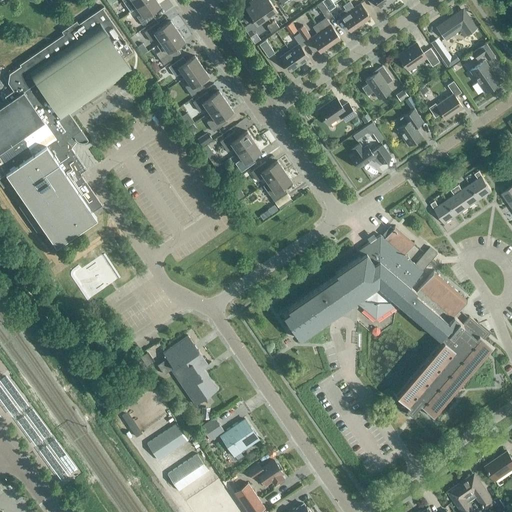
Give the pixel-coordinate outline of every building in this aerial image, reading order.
[(121,0),(130,11),(136,7),(146,0),(121,0)] [(156,0),(146,0),(136,7),(140,13),(136,16),(142,25),(155,16),(151,11),(160,5),(156,0)] [(266,17),(254,0),(251,0),(249,2),(251,5),(245,8),(256,24),(266,17)] [(254,0),(266,17),(276,10),(269,0),(254,0)] [(325,17),(319,21),(315,24),(329,44),(339,37),(326,19),(331,15),(321,0),(316,4),(325,17)] [(335,6),(330,0),(321,0),(322,0),(329,10),(335,6)] [(388,0),(367,0),(372,7),(377,3),(380,8),(390,2),(388,0)] [(346,3),(359,23),(369,16),(360,3),(354,7),(349,1),(346,3)] [(359,23),(346,3),(342,5),(347,12),(340,16),(349,29),(359,23)] [(8,101),(0,107),(0,182),(3,187),(12,181),(25,201),(18,205),(36,232),(43,227),(56,246),(97,219),(92,212),(102,206),(81,174),(87,170),(66,140),(73,135),(74,137),(76,140),(77,141),(80,142),(82,142),(84,142),(86,141),(88,140),(82,131),(72,116),(69,112),(79,105),(116,80),(132,69),(123,57),(132,51),(126,43),(127,43),(124,39),(103,8),(104,7),(103,6),(78,23),(76,21),(61,31),(63,34),(19,64),(20,66),(9,73),(8,82),(13,90),(5,96),(8,101)] [(462,10),(443,23),(437,27),(444,38),(461,26),(466,34),(475,28),(462,10)] [(246,23),(251,19),(247,15),(242,19),(246,23)] [(276,19),(280,25),(286,21),(282,15),(276,19)] [(161,42),(177,30),(170,20),(162,26),(158,21),(144,31),(150,41),(157,37),(161,42)] [(271,32),(279,27),(274,21),(267,26),(271,32)] [(303,39),(310,35),(303,24),(296,29),(299,32),(303,39)] [(329,44),(315,24),(312,26),(317,33),(310,37),(319,50),(329,44)] [(177,30),(161,42),(164,47),(156,53),(163,64),(180,53),(175,46),(184,40),(177,30)] [(289,50),(299,64),(308,58),(300,46),(306,43),(303,39),(299,32),(293,36),(298,44),(289,50)] [(437,37),(430,41),(438,53),(445,48),(437,37)] [(265,39),(258,44),(268,57),(274,52),(265,39)] [(416,42),(408,47),(408,48),(404,51),(403,51),(399,53),(399,55),(398,56),(403,63),(401,64),(403,67),(405,66),(407,69),(426,57),(432,66),(439,61),(429,48),(423,52),(416,42)] [(487,59),(493,54),(486,43),(472,52),(477,59),(484,54),(487,59)] [(299,64),(289,50),(280,56),(290,71),(299,64)] [(185,77),(201,65),(194,55),(186,61),(182,56),(168,66),(175,76),(181,72),(185,77)] [(160,68),(154,60),(149,63),(155,72),(160,68)] [(484,90),(498,81),(484,60),(470,70),(484,90)] [(201,65),(185,77),(189,83),(184,86),(191,96),(204,87),(200,81),(208,75),(201,65)] [(366,79),(368,83),(361,87),(367,95),(373,91),(378,98),(390,90),(386,84),(392,80),(382,65),(375,70),(377,72),(366,79)] [(305,73),(298,74),(299,83),(306,82),(305,73)] [(453,93),(436,105),(434,103),(428,107),(435,117),(441,113),(445,119),(462,107),(455,96),(461,92),(453,80),(447,85),(453,93)] [(419,90),(422,94),(428,90),(425,85),(419,90)] [(408,95),(403,89),(395,94),(400,101),(408,95)] [(209,112),(226,100),(219,90),(210,96),(207,91),(192,101),(199,111),(205,107),(209,112)] [(410,108),(416,104),(410,95),(404,99),(410,108)] [(346,121),(356,114),(347,102),(342,106),(336,97),(319,109),(328,123),(341,114),(346,121)] [(226,100),(209,112),(212,117),(206,121),(213,131),(227,121),(224,116),(232,110),(226,100)] [(72,116),(82,109),(79,105),(69,112),(72,116)] [(408,145),(421,135),(417,128),(415,126),(422,121),(414,108),(400,118),(403,123),(397,128),(403,137),(403,138),(408,145)] [(360,117),(364,123),(370,119),(366,113),(360,117)] [(377,129),(372,122),(365,127),(370,134),(377,129)] [(237,152),(254,141),(247,131),(238,137),(234,131),(219,141),(227,152),(233,147),(237,152)] [(207,132),(196,139),(202,147),(212,139),(207,132)] [(254,141),(237,152),(241,158),(235,163),(241,172),(255,162),(252,157),(261,151),(254,141)] [(367,145),(363,148),(359,142),(349,149),(353,154),(350,156),(358,167),(374,156),(379,164),(390,156),(382,144),(371,151),(367,145)] [(206,155),(212,151),(207,144),(201,148),(206,155)] [(267,182),(284,170),(277,160),(268,166),(265,161),(250,171),(257,181),(264,176),(267,182)] [(267,182),(263,185),(274,201),(286,192),(282,186),(291,180),(284,170),(267,182)] [(470,184),(480,198),(492,190),(482,176),(483,176),(479,171),(475,173),(478,178),(470,184)] [(480,198),(470,184),(462,189),(459,184),(455,187),(468,207),(480,198)] [(510,205),(511,202),(511,185),(502,193),(510,205)] [(468,207),(455,187),(451,190),(454,195),(446,200),(456,215),(468,207)] [(244,195),(239,188),(233,192),(238,199),(244,195)] [(456,215),(446,200),(438,205),(435,200),(431,203),(434,209),(444,223),(456,215)] [(275,204),(268,209),(272,214),(278,209),(275,204)] [(399,397),(394,393),(393,394),(409,407),(406,411),(412,416),(420,405),(436,419),(437,418),(434,416),(442,407),(439,405),(443,401),(445,403),(453,393),(451,391),(455,387),(457,389),(465,380),(463,378),(466,373),(469,375),(477,366),(474,364),(478,359),(480,362),(488,352),(486,350),(490,346),(495,350),(495,349),(479,335),(482,332),(476,327),(479,324),(469,315),(462,323),(453,316),(468,299),(467,298),(466,300),(433,272),(435,270),(434,270),(416,291),(409,285),(422,270),(404,255),(415,241),(414,241),(413,243),(394,227),(396,225),(395,225),(384,238),(380,234),(357,250),(360,256),(336,273),(337,275),(288,309),(289,311),(283,315),(297,336),(299,339),(302,337),(355,301),(376,318),(398,303),(443,341),(435,349),(438,351),(434,356),(431,354),(424,363),(426,365),(422,369),(420,367),(412,377),(414,379),(410,383),(408,381),(400,390),(403,392),(399,397)] [(432,241),(419,259),(427,264),(440,247),(432,241)] [(207,364),(187,335),(167,349),(170,354),(156,364),(163,374),(173,367),(177,372),(174,373),(195,404),(217,389),(203,368),(211,362),(211,361),(207,364)] [(154,361),(147,351),(139,356),(146,366),(154,361)] [(209,408),(202,407),(201,418),(209,418),(209,408)] [(210,439),(224,430),(214,417),(201,426),(210,439)] [(258,438),(245,419),(221,436),(233,455),(234,454),(237,459),(243,455),(239,450),(258,438)] [(188,439),(177,423),(146,443),(158,460),(188,439)] [(511,458),(507,451),(485,465),(495,480),(511,468),(511,458)] [(178,490),(208,470),(197,453),(167,474),(178,490)] [(283,477),(280,474),(282,473),(273,460),(261,468),(258,462),(247,470),(253,478),(258,474),(265,484),(271,480),(273,483),(277,483),(281,481),(283,477)] [(475,511),(468,502),(476,496),(485,508),(493,503),(499,511),(505,507),(498,497),(493,500),(479,480),(477,481),(472,474),(465,479),(448,491),(462,511),(475,511)] [(247,511),(257,511),(264,507),(247,483),(234,492),(247,511)] [(309,511),(303,503),(290,511),(289,511),(287,511),(309,511)]
